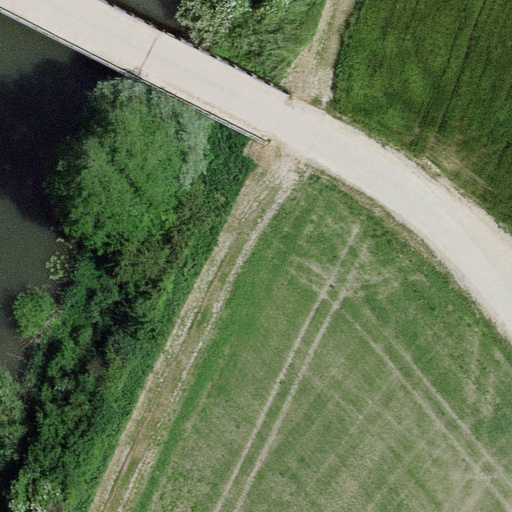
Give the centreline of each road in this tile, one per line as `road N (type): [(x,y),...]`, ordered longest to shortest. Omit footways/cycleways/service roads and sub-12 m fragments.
road 1 (track): [(307,126),(241,244),(121,511)]
road 2 (track): [(307,126),(51,0)]
road 3 (track): [(307,126),(472,238),(511,293)]
road 4 (track): [(335,0),(307,126)]
